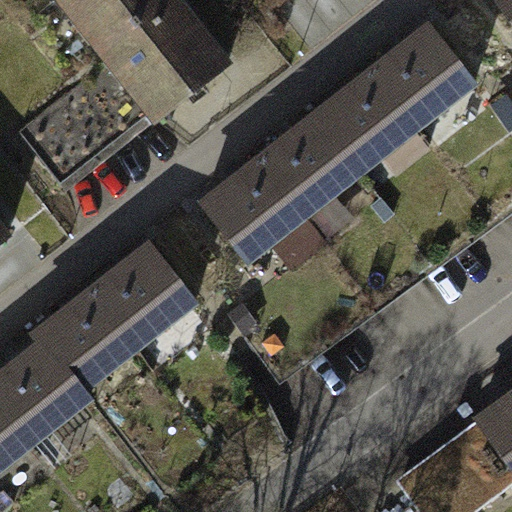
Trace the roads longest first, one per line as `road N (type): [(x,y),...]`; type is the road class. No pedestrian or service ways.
road 1 (residential): [(0,322),(414,0)]
road 2 (residential): [(255,511),(511,325)]
